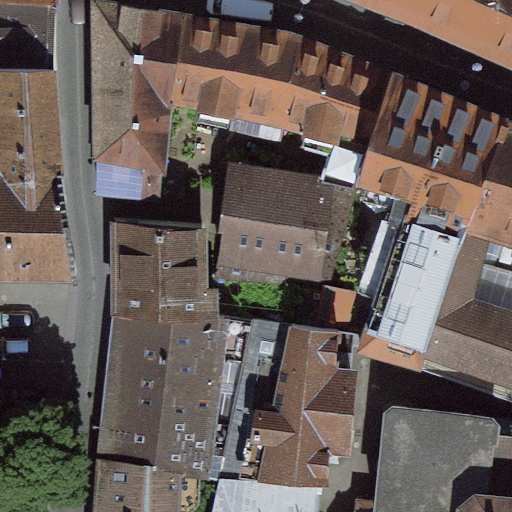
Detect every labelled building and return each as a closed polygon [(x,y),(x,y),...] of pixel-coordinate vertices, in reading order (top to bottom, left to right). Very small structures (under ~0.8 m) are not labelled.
[(0,0),(0,42),(2,67),(54,68),(51,0),(0,0)] [(511,0),(358,0),(511,59),(511,0)] [(181,20),(84,2),(94,191),(159,195),(160,184),(165,123),(167,96),(181,20)] [(264,32),(181,20),(167,96),(278,122),(274,139),(286,142),(290,125),(341,137),(371,144),(395,79),(264,32)] [(6,178),(57,180),(54,68),(2,67),(6,178)] [(509,124),(395,79),(371,144),(359,182),(417,194),(363,347),(395,358),(403,336),(414,340),(411,348),(424,353),(473,220),(509,124)] [(165,123),(160,184),(194,186),(200,127),(165,123)] [(511,125),(509,124),(473,220),(494,227),(511,233),(511,125)] [(359,182),(371,144),(341,137),(326,181),(358,186),(359,182)] [(330,281),(358,186),(326,181),(236,167),(219,277),(299,288),(327,293),(330,281)] [(6,178),(0,177),(0,273),(58,274),(57,180),(6,178)] [(205,226),(118,219),(121,310),(207,318),(207,312),(217,314),(217,291),(205,289),(205,226)] [(403,336),(395,358),(511,399),(511,310),(469,296),(494,227),(473,220),(424,353),(411,348),(414,340),(403,336)] [(327,293),(318,327),(338,330),(354,290),(330,281),(327,293)] [(327,293),(299,288),(295,325),(318,327),(327,293)] [(207,318),(121,310),(106,401),(216,419),(219,359),(247,362),(255,320),(217,314),(207,312),(207,318)] [(295,325),(255,320),(247,362),(223,476),(320,484),(326,484),(330,443),(349,445),(353,370),(336,369),(338,330),(318,327),(295,325)] [(106,401),(99,457),(158,467),(206,478),(216,419),(106,401)] [(511,511),(511,419),(394,407),(382,505),(363,503),(362,511),(511,511)] [(156,511),(158,467),(99,457),(97,511),(156,511)] [(317,511),(320,484),(223,476),(216,511),(317,511)]
